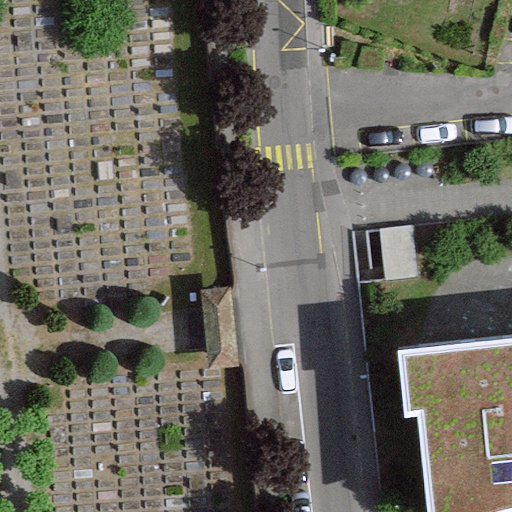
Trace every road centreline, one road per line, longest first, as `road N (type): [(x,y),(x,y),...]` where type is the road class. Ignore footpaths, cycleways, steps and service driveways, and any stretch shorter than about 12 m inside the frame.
road 1 (residential): [(327,511),(282,104)]
road 2 (residential): [(511,85),(282,104)]
